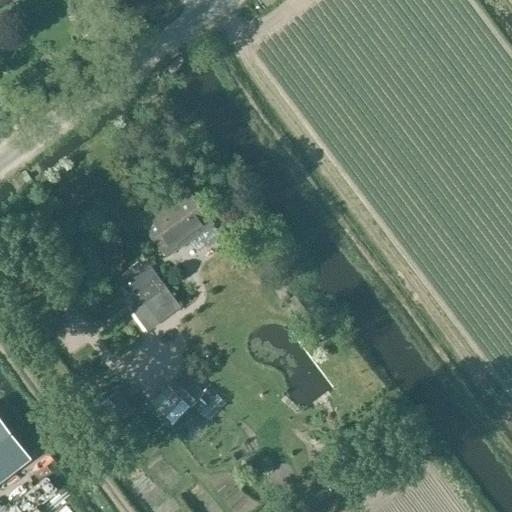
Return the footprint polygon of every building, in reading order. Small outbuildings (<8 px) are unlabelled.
[(158,200),(139,214),(168,256),(190,241),(198,251),(221,235),(214,224),(193,193),(185,181),(158,200)] [(145,332),(181,304),(145,255),(121,274),(143,302),(129,312),(145,332)] [(183,369),(169,383),(191,404),(193,403),(198,408),(212,393),(207,389),(205,390),(183,369)] [(215,392),(200,407),(210,417),(225,402),(215,392)] [(0,479),(31,456),(0,415),(0,479)] [(0,500),(10,511),(18,511),(37,495),(22,478),(0,498),(0,500)]
